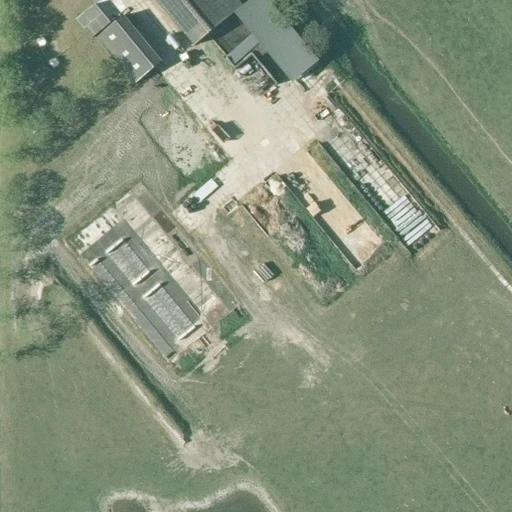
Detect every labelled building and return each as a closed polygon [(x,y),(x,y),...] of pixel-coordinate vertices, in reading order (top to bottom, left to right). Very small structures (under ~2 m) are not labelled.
[(155,0),(194,47),(242,7),(235,0),(155,0)] [(286,96),(316,72),(259,0),(258,0),(229,23),(286,96)] [(109,24),(93,5),(75,21),(90,40),(109,24)] [(188,136),(200,124),(188,113),(169,134),(187,152),(195,143),(188,136)] [(105,251),(127,285),(144,274),(122,240),(105,251)] [(157,286),(141,298),(174,341),(190,328),(157,286)]
